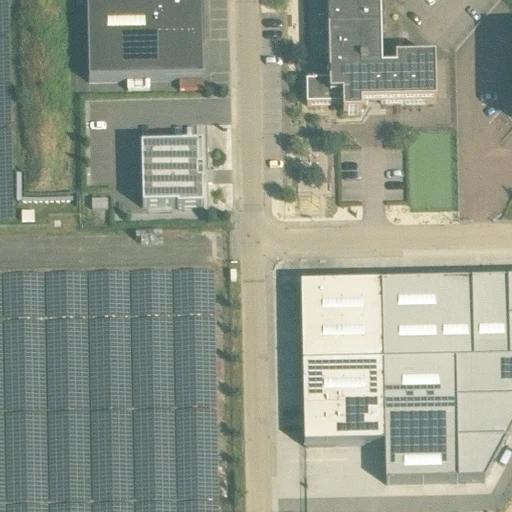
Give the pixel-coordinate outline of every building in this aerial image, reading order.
[(203,82),(201,0),(87,0),(89,84),(203,82)] [(327,0),(329,65),(315,66),(315,84),(306,85),(307,108),(343,107),(343,116),(362,116),(362,107),(401,106),(436,105),(435,60),(396,61),(396,71),(382,72),(380,0),(327,0)] [(204,188),(204,185),(204,184),(198,184),(198,172),(199,172),(198,148),(186,148),(186,147),(182,148),(142,149),(143,210),(177,209),(178,211),(204,211),(203,188),(204,188)] [(511,283),(401,286),(301,288),(303,368),(383,367),(511,363),(511,283)] [(511,363),(383,367),(303,368),(304,449),(385,447),(386,473),(386,487),(484,485),(495,465),(495,446),(506,445),(511,434),(511,363)]
